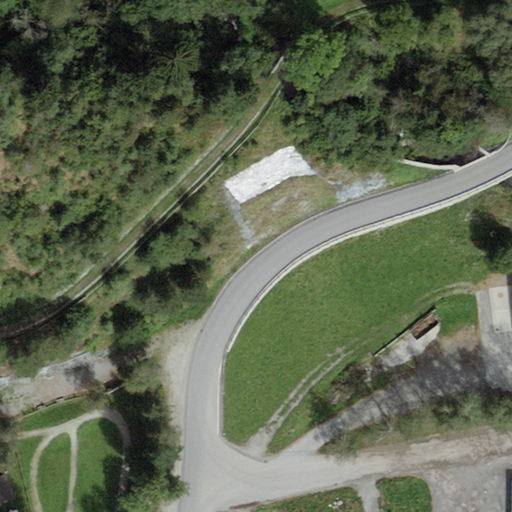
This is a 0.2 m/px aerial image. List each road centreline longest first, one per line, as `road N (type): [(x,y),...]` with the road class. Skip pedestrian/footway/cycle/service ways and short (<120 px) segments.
road 1 (tertiary): [(192,511),(208,355),(252,279),(319,234),(495,167)]
road 2 (track): [(0,317),(71,299),(269,93),(307,30),(375,0)]
